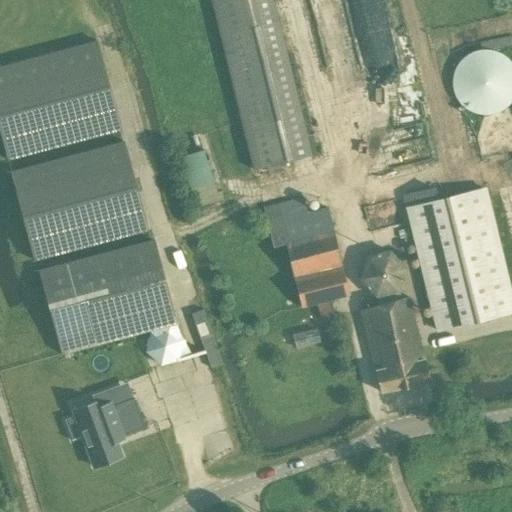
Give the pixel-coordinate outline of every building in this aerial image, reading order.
[(213,0),(253,168),(311,155),(274,0),(213,0)] [(96,42),(0,67),(0,131),(7,159),(120,129),(96,42)] [(511,66),(508,61),(503,58),(496,55),(492,54),(485,53),(482,54),(475,56),(468,60),(464,64),(461,68),(458,74),(457,79),(456,84),(457,90),(458,96),(461,101),(464,105),(468,108),(473,112),(478,114),(486,115),(492,115),(499,113),(504,110),(508,106),(511,102),(511,66)] [(123,142),(11,172),(34,260),(147,230),(123,142)] [(511,311),(511,300),(484,187),(437,199),(434,187),(403,195),(437,331),(511,311)] [(349,296),(327,207),(307,212),(303,197),(263,207),(273,247),(286,244),(301,307),(317,304),(320,319),(333,316),(329,300),(349,296)] [(153,240),(39,271),(62,354),(151,330),(152,336),(150,337),(160,364),(160,365),(184,358),(177,330),(153,240)] [(400,292),(407,268),(389,251),(364,255),(357,281),(375,298),(400,292)] [(423,359),(408,297),(361,310),(376,370),(375,370),(380,393),(430,382),(424,359),(423,359)] [(210,368),(221,364),(222,364),(203,309),(191,313),(210,368)] [(74,416),(65,420),(72,439),(71,439),(71,441),(82,437),(93,467),(121,457),(115,439),(121,437),(122,439),(123,438),(122,436),(144,427),(134,398),(132,398),(111,406),(110,403),(105,405),(96,408),(94,403),(72,411),(74,416)]
